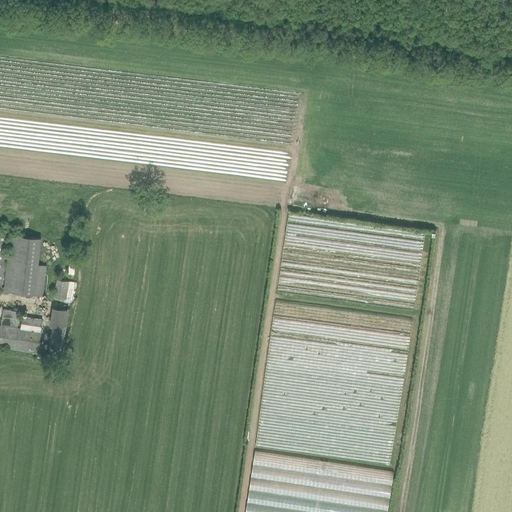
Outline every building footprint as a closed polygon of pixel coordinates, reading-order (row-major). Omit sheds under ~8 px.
[(10,235),(4,292),(43,296),(47,265),(39,264),(42,239),(10,235)] [(57,280),(54,297),(65,299),(69,282),(57,280)] [(59,306),(53,350),(67,352),(74,308),(59,306)] [(21,328),(0,325),(0,347),(38,353),(41,331),(43,319),(23,316),(21,328)] [(256,451),(247,511),(390,511),(396,469),(256,451)]
